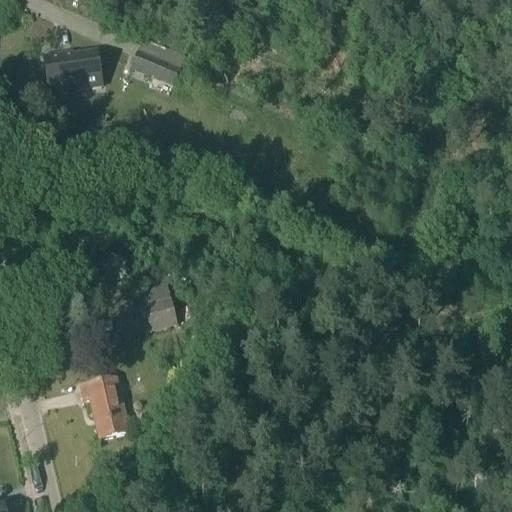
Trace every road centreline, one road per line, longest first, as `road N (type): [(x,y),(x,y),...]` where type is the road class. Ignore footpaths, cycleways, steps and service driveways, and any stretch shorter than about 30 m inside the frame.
road 1 (track): [(0,123),(418,295),(511,355)]
road 2 (track): [(297,511),(390,378),(418,295),(446,272),(511,283)]
road 3 (residential): [(43,511),(0,324)]
